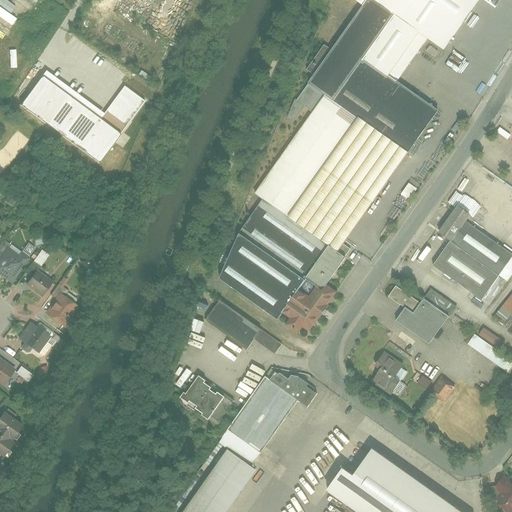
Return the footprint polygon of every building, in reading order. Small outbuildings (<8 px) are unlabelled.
[(341,252),(383,190),(433,119),(434,120),(437,117),(398,90),(428,47),(441,56),(479,0),(360,0),(369,6),(335,55),(323,47),(301,79),(304,81),(292,99),(298,103),(299,102),(317,114),(259,198),(269,205),(247,237),(217,281),(295,334),(301,327),(312,335),(337,299),(328,293),(351,259),(341,252)] [(22,105),(99,162),(144,101),(125,87),(101,119),(43,77),(22,105)] [(407,183),(400,195),(408,199),(415,188),(407,183)] [(462,207),(456,214),(442,234),(451,240),(433,266),(481,300),(511,256),(511,253),(469,223),(475,216),(462,207)] [(26,265),(6,251),(0,259),(0,276),(12,285),(26,265)] [(40,302),(53,284),(32,270),(19,288),(40,302)] [(473,320),(435,294),(429,302),(423,298),(420,304),(395,286),(388,296),(405,308),(396,320),(429,343),(448,316),(467,329),(473,320)] [(207,321),(247,349),(254,340),(275,355),(281,345),(252,325),(258,316),(226,294),(207,321)] [(511,294),(490,321),(499,328),(510,314),(511,315),(511,294)] [(76,307),(61,296),(46,316),(61,328),(76,307)] [(45,339),(30,329),(21,344),(35,353),(45,339)] [(470,347),(510,376),(511,372),(511,363),(500,355),(506,347),(482,330),(470,347)] [(403,365),(384,351),(372,369),(378,373),(373,380),(391,394),(400,382),(394,377),(403,365)] [(14,374),(0,364),(0,384),(5,387),(14,374)] [(27,382),(31,375),(19,366),(15,373),(27,382)] [(265,376),(228,430),(261,452),(297,400),(307,407),(317,392),(294,376),(291,382),(278,373),(272,381),(265,376)] [(437,374),(431,382),(421,376),(418,380),(430,388),(439,376),(437,374)] [(219,422),(234,401),(198,376),(181,401),(208,419),(211,416),(219,422)] [(430,392),(444,402),(455,386),(441,376),(430,392)] [(17,428),(0,415),(0,452),(5,457),(15,442),(10,438),(17,428)] [(457,511),(368,450),(351,475),(335,464),(315,494),(341,511),(457,511)] [(511,511),(511,486),(504,480),(494,492),(503,499),(498,505),(498,506),(504,511),(511,511)]
